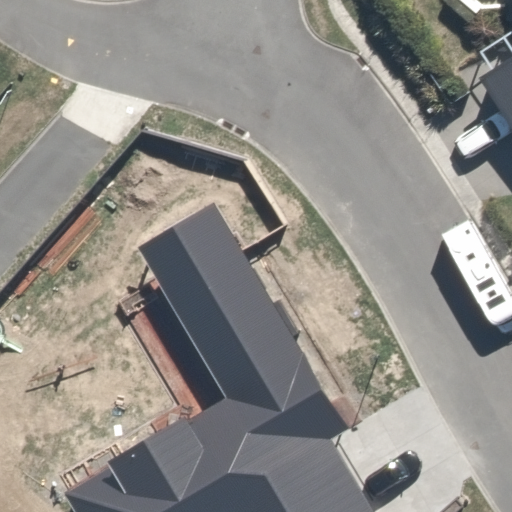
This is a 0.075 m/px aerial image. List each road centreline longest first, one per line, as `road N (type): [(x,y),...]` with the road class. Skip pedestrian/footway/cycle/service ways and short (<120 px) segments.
road 1 (residential): [(511,438),(455,319),(335,142),(279,97),(149,53)]
road 2 (residential): [(0,225),(149,53)]
road 3 (residential): [(149,53),(47,28),(0,2)]
